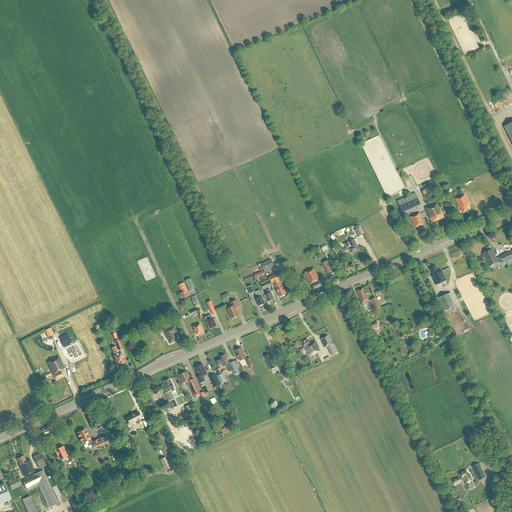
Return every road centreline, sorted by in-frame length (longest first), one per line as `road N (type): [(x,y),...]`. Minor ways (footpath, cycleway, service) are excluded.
road 1 (tertiary): [(0,437),(511,212)]
road 2 (track): [(511,208),(411,0)]
